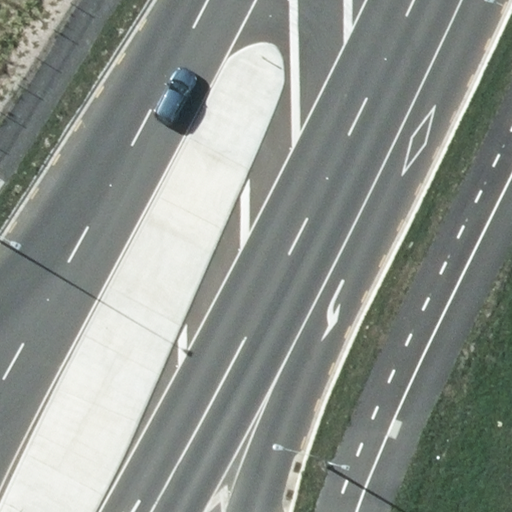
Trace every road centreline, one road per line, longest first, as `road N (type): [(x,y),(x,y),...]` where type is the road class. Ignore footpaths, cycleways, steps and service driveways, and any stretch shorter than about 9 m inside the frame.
road 1 (secondary): [(0,385),(208,0)]
road 2 (secondary): [(333,168),(135,511)]
road 3 (primary): [(333,168),(295,380),(251,511)]
road 4 (secondary): [(415,0),(333,168)]
